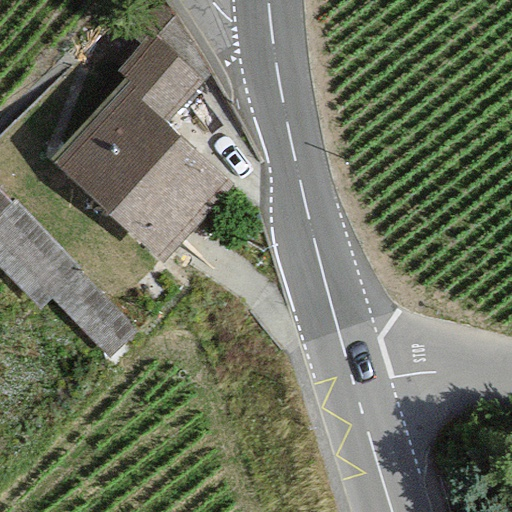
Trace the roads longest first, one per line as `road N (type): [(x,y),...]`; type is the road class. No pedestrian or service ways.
road 1 (tertiary): [(272,0),(286,118),(352,384)]
road 2 (residential): [(352,384),(511,375)]
road 3 (tertiary): [(352,384),(389,511)]
